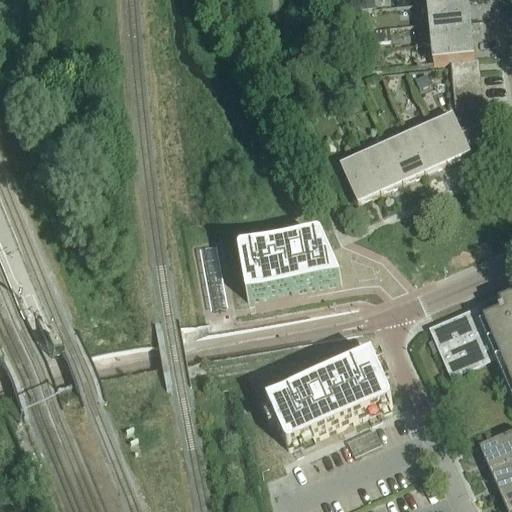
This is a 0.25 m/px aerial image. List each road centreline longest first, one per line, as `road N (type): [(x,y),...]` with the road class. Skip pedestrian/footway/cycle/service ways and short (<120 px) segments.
road 1 (residential): [(463,511),(385,321),(511,269)]
road 2 (unknown): [(425,421),(287,478),(278,511)]
